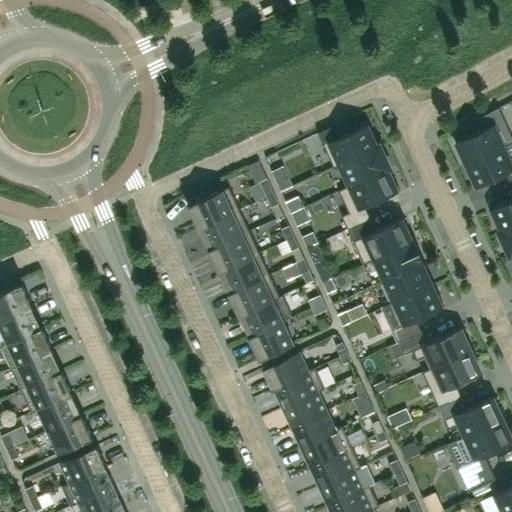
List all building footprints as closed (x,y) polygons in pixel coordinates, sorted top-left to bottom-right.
[(333,167),(340,164),(339,163),(379,145),(379,144),(376,146),(364,121),(349,128),(350,131),(337,137),(332,125),(317,132),(333,167)] [(503,146),(492,124),(471,134),(470,131),(458,136),(469,161),(466,162),(467,163),(503,146)] [(349,184),(349,185),(389,167),(379,145),(339,163),(340,164),(349,184)] [(511,156),(508,158),(503,146),(467,163),(477,186),(505,173),(511,185),(511,184),(511,156)] [(341,215),(347,228),(370,218),(365,206),(399,190),(389,167),(349,185),(349,184),(338,189),(348,212),(341,215)] [(267,178),(260,181),(266,196),(274,192),(267,178)] [(511,184),(511,185),(511,187),(511,198),(489,209),(499,232),(511,225),(511,184)] [(239,208),(229,185),(188,205),(198,227),(239,208)] [(279,203),(274,192),(266,196),(271,207),(279,203)] [(285,201),(290,213),(303,206),(298,195),(285,201)] [(249,230),(239,208),(198,227),(198,228),(201,227),(210,247),(208,248),(208,249),(249,230)] [(347,228),(363,263),(413,239),(403,217),(375,229),(370,218),(347,228)] [(294,236),(289,225),(281,228),(286,239),(294,236)] [(509,254),(511,252),(511,225),(499,232),(509,254)] [(259,252),(249,230),(208,249),(218,271),(259,252)] [(313,231),(302,236),(307,247),(316,243),(317,242),(313,231)] [(299,247),(294,236),(286,239),(291,250),(299,247)] [(374,258),(384,279),(423,261),(413,239),(363,263),(374,258)] [(307,247),(322,281),(331,277),(316,243),(307,247)] [(228,292),(269,273),(259,252),(218,271),(219,272),(221,271),(230,291),(228,292)] [(304,258),(296,261),(301,272),(309,269),(304,258)] [(387,303),(388,304),(433,283),(433,282),(430,283),(421,263),(424,262),(423,261),(384,279),(394,300),(387,303)] [(279,295),(269,273),(228,292),(238,314),(279,295)] [(322,281),(327,292),(336,288),(331,277),(322,281)] [(0,319),(32,305),(21,282),(0,291),(0,319)] [(393,329),(398,341),(421,330),(416,319),(444,306),(433,283),(388,304),(398,327),(393,329)] [(320,294),(313,297),(316,305),(324,301),(320,294)] [(283,320),(273,299),(280,296),(279,295),(238,314),(239,315),(241,314),(250,334),(248,335),(248,336),(283,320)] [(327,309),(324,301),(316,305),(320,312),(327,309)] [(32,305),(0,319),(0,326),(7,341),(0,344),(1,345),(42,326),(41,326),(39,327),(30,306),(32,305)] [(337,314),(342,325),(351,321),(346,310),(337,314)] [(259,359),(293,343),(283,320),(248,336),(259,359)] [(52,348),(42,326),(1,345),(11,367),(52,348)] [(433,367),(470,350),(459,327),(426,342),(421,330),(398,341),(404,353),(412,350),(416,359),(427,354),(433,367)] [(312,364),(338,353),(333,341),(307,353),(312,364)] [(347,352),(342,342),(335,345),(340,356),(347,352)] [(369,344),(357,349),(360,357),(372,352),(369,344)] [(52,349),(52,348),(11,367),(21,389),(62,370),(61,369),(59,370),(50,350),(52,349)] [(308,369),(299,350),(263,367),(272,387),(315,367),(315,366),(308,369)] [(422,372),(438,406),(461,396),(455,384),(480,373),(470,350),(422,372)] [(351,360),(347,352),(340,356),(343,363),(351,360)] [(324,387),(315,367),(272,387),(272,388),(275,387),(283,406),(324,387)] [(72,392),(62,370),(21,389),(31,411),(72,392)] [(384,379),(373,384),(377,392),(388,387),(384,379)] [(365,392),(360,381),(353,384),(358,395),(365,392)] [(327,409),(318,391),(325,388),(324,387),(283,406),(292,425),(327,409)] [(47,429),(82,414),(82,413),(79,414),(70,394),(72,393),(72,392),(31,411),(31,412),(38,409),(47,429)] [(369,399),(365,392),(358,395),(362,402),(369,399)] [(453,440),(455,443),(505,419),(504,417),(501,418),(491,396),(466,408),(461,396),(438,406),(448,428),(459,423),(465,435),(453,440)] [(335,428),(327,409),(292,425),(301,445),(342,426),(342,425),(335,428)] [(92,436),(82,414),(47,429),(58,452),(92,436)] [(511,434),(505,419),(455,443),(464,463),(456,467),(468,491),(494,479),(483,455),(511,441),(511,434)] [(384,431),(378,420),(371,423),(376,434),(384,431)] [(349,429),(352,439),(369,434),(366,424),(349,429)] [(400,424),(391,428),(396,439),(405,435),(400,424)] [(351,446),(342,426),(301,445),(310,465),(351,446)] [(387,438),(384,431),(376,434),(380,441),(387,438)] [(14,445),(9,434),(1,437),(6,448),(14,445)] [(105,465),(96,444),(59,461),(69,482),(105,465)] [(19,456),(14,445),(6,448),(11,459),(19,456)] [(360,465),(351,446),(310,465),(319,484),(360,465)] [(402,470),(397,459),(389,463),(394,473),(402,470)] [(78,501),(112,485),(104,466),(106,465),(105,465),(69,482),(62,485),(71,504),(78,501)] [(328,504),(370,485),(369,484),(363,487),(354,469),(361,466),(360,465),(319,484),(328,504)] [(407,481),(402,470),(394,473),(399,484),(407,481)] [(511,484),(494,492),(503,511),(511,507),(511,484)] [(32,485),(25,489),(30,499),(37,496),(32,485)] [(106,511),(121,505),(112,485),(78,501),(71,504),(74,511),(106,511)] [(362,511),(379,504),(370,485),(328,504),(332,511),(362,511)] [(42,507),(37,496),(30,499),(35,510),(42,507)] [(413,511),(420,509),(415,498),(407,502),(412,511),(413,511)]
